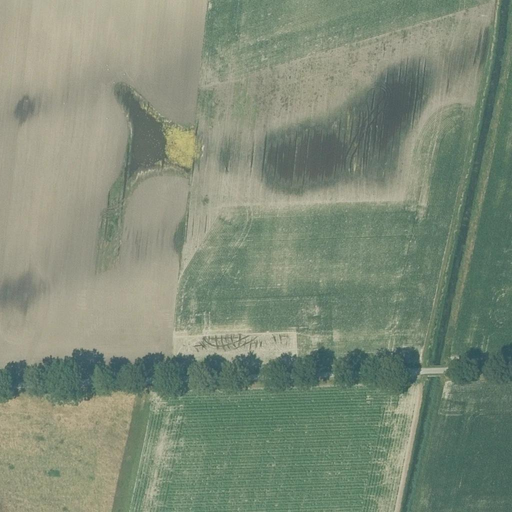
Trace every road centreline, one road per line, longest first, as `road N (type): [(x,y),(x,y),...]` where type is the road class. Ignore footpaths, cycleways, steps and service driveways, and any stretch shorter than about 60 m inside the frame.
road 1 (unclassified): [(511,368),(0,387)]
road 2 (track): [(444,370),(511,27)]
road 3 (track): [(444,370),(414,511)]
